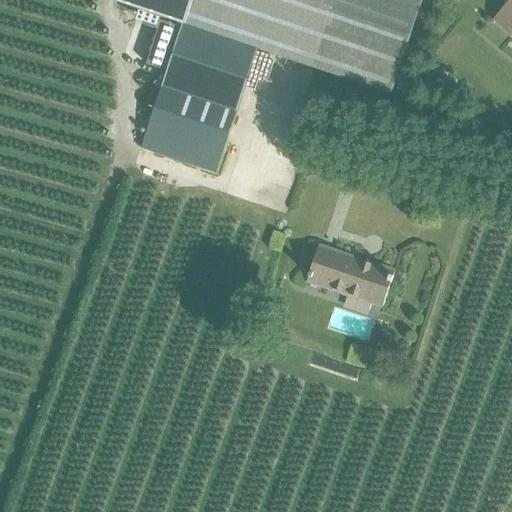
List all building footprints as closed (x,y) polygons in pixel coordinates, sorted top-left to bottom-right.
[(183,25),(191,0),(116,0),(116,2),(183,25)] [(191,0),(183,25),(182,28),(168,72),(141,150),(216,175),(259,50),(392,94),(423,0),(191,0)] [(511,0),(493,21),(511,37),(511,0)] [(168,72),(182,28),(162,22),(147,65),(168,72)] [(144,77),(143,78),(142,79),(142,80),(141,81),(141,82),(140,83),(140,84),(140,85),(141,86),(141,87),(142,88),(142,89),(143,90),(144,90),(144,91),(145,91),(146,91),(147,91),(148,91),(149,91),(150,91),(151,90),(152,90),(153,89),(154,88),(154,87),(155,86),(155,85),(155,84),(155,83),(155,82),(155,81),(154,80),(153,79),(153,78),(152,78),(151,77),(150,77),(149,77),(148,77),(147,77),(146,77),(145,77),(144,77)] [(142,93),(141,94),(140,95),(139,96),(139,97),(138,98),(138,99),(138,100),(138,101),(138,102),(139,102),(139,103),(140,104),(140,105),(141,105),(141,106),(142,106),(143,107),(144,107),(145,107),(146,107),(147,107),(148,107),(149,106),(150,106),(151,105),(152,104),(152,103),(153,102),(153,101),(153,100),(153,99),(153,98),(153,97),(152,96),(152,95),(151,95),(150,94),(149,93),(148,93),(147,93),(146,92),(145,92),(144,93),(143,93),(142,93)] [(274,232),(269,247),(281,251),(286,237),(274,232)] [(319,247),(307,284),(383,309),(395,273),(319,247)] [(353,343),(346,361),(365,369),(369,360),(373,362),(377,351),(353,343)]
